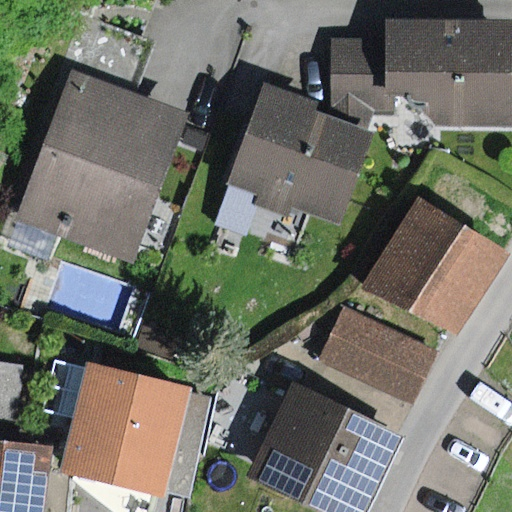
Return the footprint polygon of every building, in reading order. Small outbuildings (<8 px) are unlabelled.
[(391,42),(330,41),(331,115),(398,114),(399,100),(414,100),(415,105),(418,109),(422,114),(427,116),(440,131),(511,131),(511,22),(390,22),(391,42)] [(84,77),(73,73),(18,221),(138,265),(192,120),(135,99),(154,48),(102,29),(84,77)] [(322,107),(270,88),(233,189),(261,198),(256,210),(291,223),(296,211),(346,229),(379,138),(318,117),(322,107)] [(511,265),(511,255),(424,201),(365,291),(464,340),(511,265)] [(441,354),(346,309),(320,363),(415,408),(441,354)] [(175,360),(181,339),(143,328),(137,349),(175,360)] [(25,367),(0,364),(0,424),(18,426),(25,367)] [(203,392),(95,367),(68,477),(172,502),(174,494),(191,498),(214,401),(201,397),(203,392)] [(376,511),(411,441),(297,386),(251,481),(316,511),(376,511)] [(54,511),(61,451),(0,443),(0,511),(54,511)]
